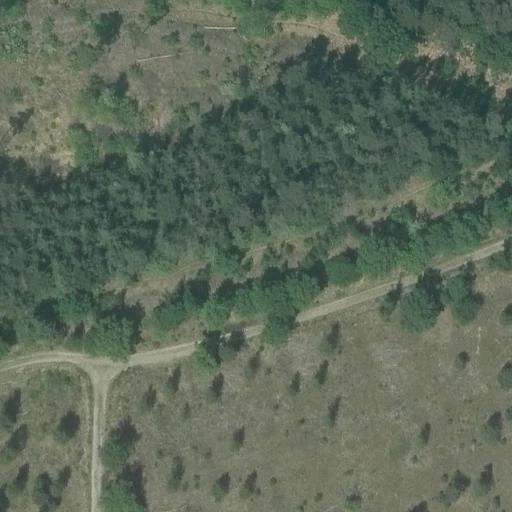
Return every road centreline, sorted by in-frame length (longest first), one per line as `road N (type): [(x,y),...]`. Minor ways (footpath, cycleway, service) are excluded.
road 1 (track): [(109,371),(403,282),(511,239)]
road 2 (track): [(96,511),(98,399),(109,371)]
